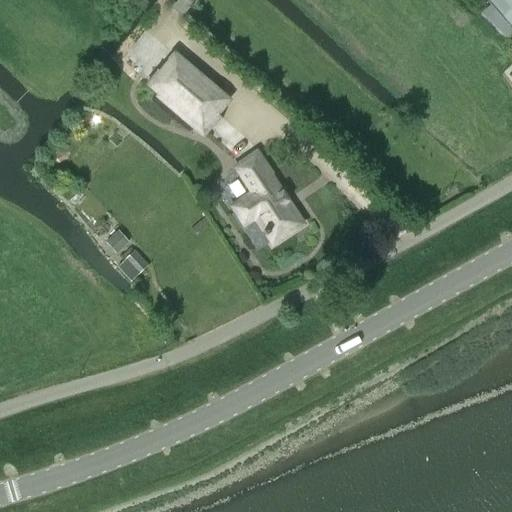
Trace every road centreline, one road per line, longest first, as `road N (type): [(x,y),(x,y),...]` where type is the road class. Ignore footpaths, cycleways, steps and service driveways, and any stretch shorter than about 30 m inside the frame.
road 1 (tertiary): [(0,495),(226,408),(511,246)]
road 2 (unclassified): [(0,411),(179,355),(511,184)]
road 3 (track): [(34,511),(221,438),(511,280)]
